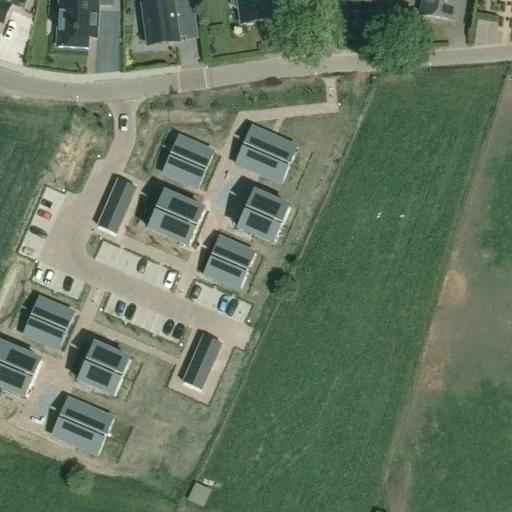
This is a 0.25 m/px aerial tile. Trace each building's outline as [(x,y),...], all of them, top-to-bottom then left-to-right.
[(0,0),(0,18),(2,19),(0,24),(2,24),(10,6),(24,12),(29,0),(0,0)] [(51,0),(51,20),(58,20),(57,50),(93,51),(93,41),(101,41),(102,10),(116,10),(116,0),(51,0)] [(153,5),(154,6),(142,8),(148,46),(156,44),(156,46),(169,44),(169,43),(176,41),(176,43),(178,43),(176,31),(184,30),(182,19),(198,17),(195,0),(181,2),(180,0),(162,0),(163,3),(153,5)] [(230,0),(231,7),(237,11),(241,10),(243,25),(277,20),(274,0),(230,0)] [(453,22),(457,0),(423,0),(421,16),(453,22)] [(287,149),(247,132),(241,147),(281,165),(287,149)] [(180,144),(174,159),(205,172),(212,157),(180,144)] [(279,169),(239,152),(232,167),(273,184),(279,169)] [(172,163),(166,178),(197,192),(204,177),(172,163)] [(105,183),(103,189),(111,193),(114,187),(105,183)] [(114,187),(111,193),(120,197),(122,191),(114,187)] [(103,189),(100,195),(109,199),(111,193),(103,189)] [(111,193),(109,199),(117,203),(120,197),(111,193)] [(100,195),(98,201),(106,205),(109,199),(100,195)] [(251,196),(245,211),(277,224),(283,209),(251,196)] [(109,199),(106,205),(115,209),(117,203),(109,199)] [(204,214),(168,199),(161,214),(197,229),(204,214)] [(98,201),(95,207),(103,211),(106,205),(98,201)] [(106,205),(103,211),(112,214),(115,209),(106,205)] [(103,211),(95,207),(92,214),(100,218),(103,211)] [(112,214),(103,211),(100,218),(109,221),(112,214)] [(92,214),(88,222),(97,226),(100,218),(92,214)] [(243,215),(237,230),(268,244),(275,229),(243,215)] [(100,218),(97,226),(105,230),(109,221),(100,218)] [(195,233),(160,218),(153,233),(189,248),(195,233)] [(218,241),(211,256),(243,270),(249,255),(218,241)] [(209,260),(203,276),(234,289),(241,274),(209,260)] [(43,302),(36,317),(68,331),(74,316),(43,302)] [(35,322),(28,337),(60,350),(66,335),(35,322)] [(210,345),(201,341),(198,348),(207,352),(210,345)] [(218,349),(210,345),(207,352),(215,356),(218,349)] [(44,363),(4,346),(0,354),(0,362),(37,378),(44,363)] [(94,346),(88,361),(119,374),(126,359),(94,346)] [(207,352),(198,348),(195,355),(204,359),(207,352)] [(215,356),(207,352),(204,359),(212,363),(215,356)] [(204,359),(195,355),(192,362),(201,366),(204,359)] [(212,363),(204,359),(201,366),(209,370),(212,363)] [(192,362),(190,368),(198,372),(201,366),(192,362)] [(86,365),(79,380),(111,393),(117,378),(86,365)] [(201,366),(198,372),(207,375),(209,370),(201,366)] [(35,382),(0,367),(0,385),(29,397),(35,382)] [(190,368),(187,374),(196,378),(198,372),(190,368)] [(198,372),(196,378),(204,381),(207,375),(198,372)] [(187,374),(185,380),(193,383),(196,378),(187,374)] [(196,378),(193,383),(202,387),(204,381),(196,378)] [(106,417),(66,399),(60,414),(100,432),(106,417)] [(98,436),(58,419),(51,434),(92,451),(98,436)]
